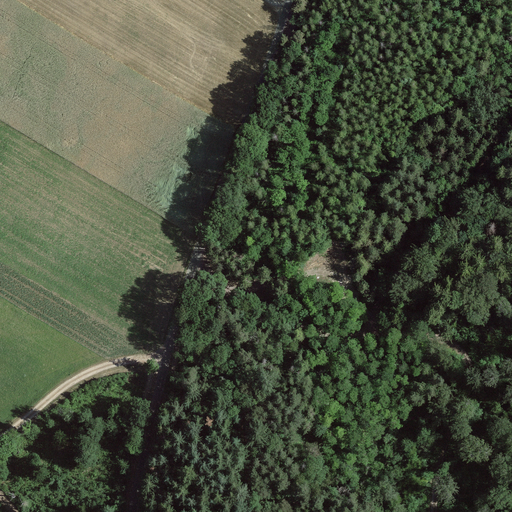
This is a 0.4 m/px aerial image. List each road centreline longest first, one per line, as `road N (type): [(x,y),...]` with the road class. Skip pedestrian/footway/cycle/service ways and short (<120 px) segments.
road 1 (unclassified): [(291,0),(193,264),(133,511)]
road 2 (track): [(433,511),(438,464),(471,375),(466,356),(424,334),(367,335)]
road 3 (track): [(367,335),(384,291),(511,129)]
road 4 (track): [(246,511),(233,291)]
road 5 (track): [(367,335),(335,336),(296,322),(193,264)]
road 6 (track): [(165,356),(79,376),(0,439)]
